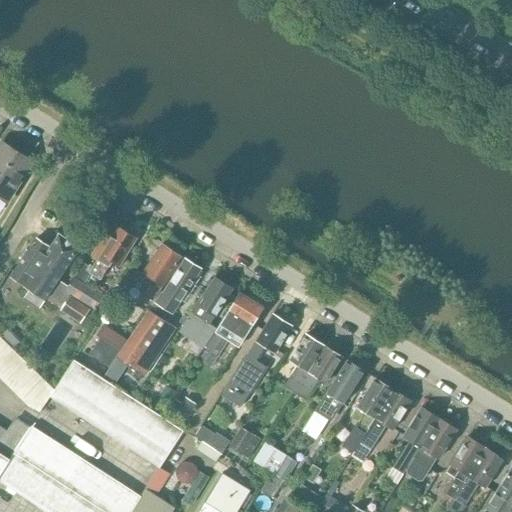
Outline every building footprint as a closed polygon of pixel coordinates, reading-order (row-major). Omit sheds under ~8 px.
[(0,144),(0,196),(6,201),(32,161),(2,142),(0,144)] [(83,263),(68,288),(65,291),(67,292),(94,309),(102,297),(84,285),(91,274),(100,280),(111,261),(118,265),(135,238),(117,227),(109,241),(103,238),(97,249),(91,257),(93,259),(88,267),(83,263)] [(53,313),(67,292),(65,291),(68,288),(58,281),(79,249),(58,235),(48,248),(36,239),(10,277),(30,290),(24,298),(39,308),(42,305),(53,313)] [(182,258),(161,244),(142,274),(153,281),(143,296),(152,302),(182,258)] [(155,302),(117,358),(144,375),(176,328),(158,317),(164,308),(172,313),(178,303),(179,303),(200,269),(185,260),(163,293),(162,293),(156,303),(155,302)] [(217,328),(210,324),(232,289),(214,279),(193,313),(192,312),(179,331),(205,347),(217,328)] [(239,294),(220,325),(221,325),(206,349),(217,356),(232,332),(243,339),(263,308),(239,294)] [(69,298),(61,310),(80,322),(88,310),(69,298)] [(237,370),(221,395),(241,407),(266,367),(257,362),(255,360),(264,347),(266,348),(274,353),(291,326),(273,314),(237,370)] [(22,341),(10,328),(1,336),(13,349),(22,341)] [(294,392),(323,346),(306,335),(290,360),(297,365),(284,386),(294,392)] [(100,338),(89,355),(109,367),(119,350),(100,338)] [(0,365),(14,351),(5,343),(0,348),(0,365)] [(323,346),(294,392),(305,399),(318,379),(325,383),(341,357),(323,346)] [(0,380),(1,381),(22,359),(14,351),(0,365),(0,380)] [(1,381),(9,390),(31,368),(22,359),(1,381)] [(346,360),(314,411),(329,420),(340,401),(343,403),(363,371),(346,360)] [(50,397),(60,404),(84,367),(74,361),(54,390),(50,397)] [(94,374),(84,367),(60,404),(70,411),(94,374)] [(14,394),(18,397),(39,376),(31,368),(9,390),(14,394)] [(94,374),(70,411),(80,417),(104,380),(94,374)] [(18,397),(28,404),(48,384),(39,376),(18,397)] [(368,428),(383,403),(392,389),(383,383),(375,378),(357,407),(350,418),(368,428)] [(104,380),(80,417),(90,423),(114,386),(104,380)] [(49,397),(50,397),(54,390),(52,389),(48,384),(28,404),(39,411),(49,397)] [(161,412),(176,389),(167,384),(153,407),(161,412)] [(124,393),(114,386),(90,423),(100,430),(124,393)] [(383,403),(368,428),(359,442),(370,450),(386,425),(392,429),(410,400),(392,389),(383,403)] [(100,430),(110,436),(134,399),(124,393),(100,430)] [(181,427),(195,404),(185,398),(170,420),(181,427)] [(144,405),(134,399),(110,436),(120,443),(144,405)] [(144,405),(120,443),(130,449),(154,412),(144,405)] [(402,474),(404,471),(405,469),(420,446),(421,447),(439,418),(420,406),(402,435),(409,440),(405,448),(403,447),(391,467),(402,474)] [(154,412),(130,449),(140,455),(164,418),(154,412)] [(226,417),(209,444),(223,453),(240,426),(226,417)] [(164,418),(140,455),(150,462),(174,425),(164,418)] [(420,446),(405,469),(406,470),(406,473),(418,480),(421,479),(436,457),(438,458),(456,429),(439,418),(421,447),(420,446)] [(0,451),(10,458),(14,452),(29,428),(14,419),(6,431),(0,440),(0,451)] [(184,431),(174,425),(150,462),(160,468),(184,431)] [(25,459),(42,433),(30,426),(29,428),(14,452),(24,459),(25,459)] [(229,447),(248,458),(260,439),(241,428),(229,447)] [(25,459),(34,465),(35,465),(52,439),(42,433),(25,459)] [(452,498),(484,447),(466,436),(449,464),(450,465),(445,472),(452,477),(442,492),(452,498)] [(35,465),(44,471),(45,472),(62,446),(52,439),(35,465)] [(253,462),(273,474),(285,455),(265,443),(253,462)] [(45,472),(54,478),(55,478),(72,452),(62,446),(45,472)] [(484,447),(452,498),(463,505),(473,490),(472,489),(476,481),(484,486),(502,458),(484,447)] [(0,474),(10,458),(0,451),(0,474)] [(14,452),(10,458),(0,474),(0,482),(6,486),(24,459),(14,452)] [(55,478),(64,484),(65,485),(81,458),(72,452),(55,478)] [(286,456),(275,475),(269,484),(265,481),(260,490),(272,498),(283,481),(295,462),(286,456)] [(65,485),(73,490),(75,491),(91,465),(81,458),(65,485)] [(24,459),(6,486),(16,493),(34,465),(25,459),(24,459)] [(197,474),(197,472),(196,470),(196,468),(194,465),(192,464),(190,463),(187,462),(185,462),(182,463),(180,464),(178,466),(177,468),(176,471),(176,472),(176,475),(177,477),(179,480),(181,481),(183,482),(186,483),(188,483),(191,482),(193,481),(195,479),(196,477),(197,474)] [(34,465),(16,493),(26,499),(44,471),(35,465),(34,465)] [(83,497),(84,498),(101,471),(91,465),(75,491),(83,497)] [(506,511),(511,503),(511,466),(495,493),(485,509),(489,511),(506,511)] [(54,478),(45,472),(44,471),(26,499),(36,506),(54,478)] [(94,504),(111,478),(101,471),(84,498),(93,503),(94,504)] [(193,485),(201,490),(208,477),(200,472),(193,485)] [(222,474),(199,511),(237,511),(250,491),(222,474)] [(36,506),(45,511),(64,484),(55,478),(54,478),(36,506)] [(94,504),(103,509),(104,510),(121,484),(111,478),(94,504)] [(59,511),(73,490),(65,485),(64,484),(45,511),(59,511)] [(104,510),(106,511),(117,511),(131,490),(121,484),(104,510)] [(301,485),(293,497),(315,511),(322,498),(301,485)] [(73,490),(59,511),(73,511),(83,497),(75,491),(73,490)] [(131,511),(141,497),(140,496),(131,490),(117,511),(131,511)] [(131,511),(171,511),(174,508),(146,490),(142,495),(141,497),(131,511)] [(315,511),(346,511),(349,508),(326,494),(315,511)] [(84,498),(83,497),(73,511),(87,511),(93,503),(84,498)] [(305,511),(287,501),(284,498),(275,511),(271,511),(270,511),(269,511),(305,511)] [(101,511),(103,509),(94,504),(93,503),(87,511),(101,511)]
